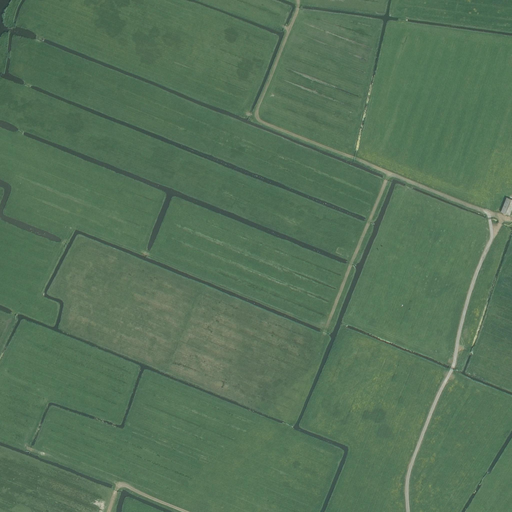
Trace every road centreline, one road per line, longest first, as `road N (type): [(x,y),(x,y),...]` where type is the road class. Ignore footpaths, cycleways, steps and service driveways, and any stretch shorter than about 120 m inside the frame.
road 1 (track): [(407,511),(408,473),(453,366),(490,218)]
road 2 (track): [(288,429),(388,174)]
road 3 (track): [(242,113),(388,174)]
road 4 (track): [(295,0),(253,117)]
